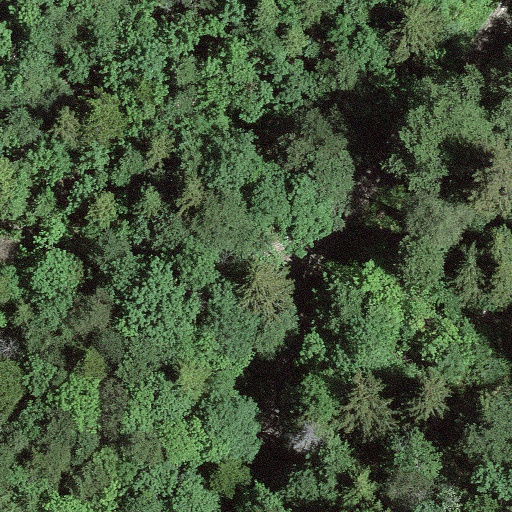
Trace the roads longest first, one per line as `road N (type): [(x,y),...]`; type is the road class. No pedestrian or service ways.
road 1 (track): [(511,7),(314,250),(287,386),(238,511)]
road 2 (track): [(314,250),(188,254),(0,231)]
